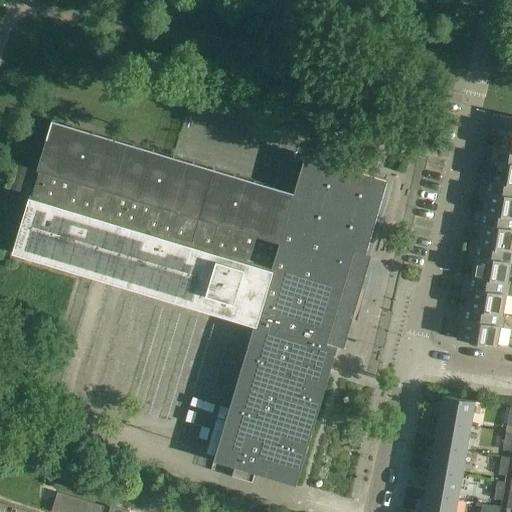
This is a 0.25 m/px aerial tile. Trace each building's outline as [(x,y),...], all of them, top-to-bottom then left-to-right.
[(511,117),(492,114),(489,127),(496,129),(493,147),(493,148),(511,151),(511,117)] [(294,484),(364,253),(386,180),(303,155),(293,193),(51,120),(36,170),(40,171),(33,196),(29,195),(12,250),(87,272),(254,323),(210,469),(251,481),(254,472),(294,484)] [(511,184),(511,151),(493,148),(493,147),(486,146),(484,159),(490,161),(487,179),(487,180),(511,184)] [(13,165),(6,192),(19,195),(26,168),(13,165)] [(511,217),(511,184),(487,180),(487,179),(480,178),(478,191),(485,193),(481,211),(481,212),(511,217)] [(511,250),(511,217),(481,212),(481,211),(475,210),(472,223),(479,225),(476,243),(476,244),(511,250)] [(506,282),(507,281),(510,263),(511,263),(511,250),(476,244),(476,243),(469,242),(467,255),(473,256),(470,275),(470,276),(506,282)] [(501,314),(501,313),(504,295),(507,295),(509,282),(507,281),(506,282),(470,276),(470,275),(463,274),(461,287),(468,288),(464,307),(464,308),(501,314)] [(495,346),(495,344),(499,327),(501,327),(503,314),(501,313),(501,314),(464,308),(464,307),(458,306),(455,319),(460,320),(456,339),(470,341),(470,342),(481,344),(482,343),(495,346)] [(469,426),(473,401),(442,395),(438,421),(469,426)] [(465,450),(469,426),(438,421),(434,445),(465,450)] [(190,423),(184,444),(194,447),(200,426),(190,423)] [(511,435),(511,433),(504,432),(501,451),(509,452),(511,435)] [(461,475),(465,450),(434,445),(429,469),(461,475)] [(497,475),(505,476),(508,459),(500,457),(497,475)] [(456,499),(461,475),(429,469),(425,494),(456,499)] [(492,500),(501,501),(504,483),(495,482),(492,500)] [(57,492),(51,511),(101,511),(104,506),(57,492)] [(454,511),(456,499),(425,494),(421,511),(454,511)]
